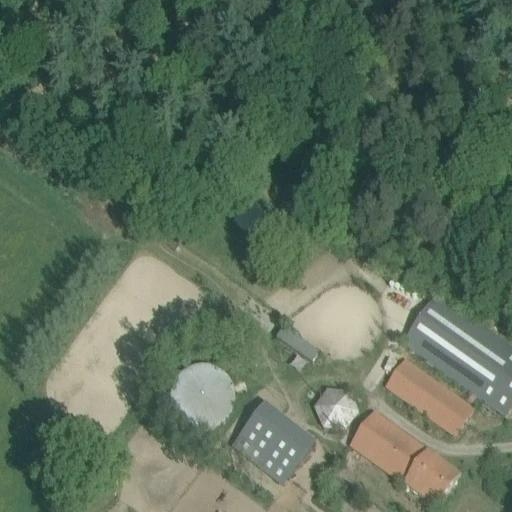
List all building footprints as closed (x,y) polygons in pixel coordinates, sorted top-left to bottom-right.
[(511,410),(511,349),(438,298),(404,347),(506,419),(511,410)] [(272,339),(309,366),(317,356),(280,328),(272,339)] [(456,439),(475,413),(406,364),(387,391),(456,439)] [(205,369),(202,369),(199,369),(196,370),(194,371),(191,372),(189,373),(186,374),(184,376),(182,378),(180,380),(178,382),(176,384),(175,387),(174,389),(173,392),(172,394),(172,397),(172,400),(172,403),(172,406),(173,408),(173,411),(174,414),(176,416),(177,418),(179,421),(180,423),(182,425),(185,427),(187,428),(189,429),(192,431),(194,432),(197,432),(200,433),(203,433),(205,433),(208,433),(211,432),(214,431),(216,430),(219,429),(221,428),(223,426),(226,424),(227,422),(229,420),(231,418),(232,415),(233,413),(234,410),(235,407),(235,405),(236,402),(236,399),(235,396),(235,394),(234,391),(233,388),(232,386),(230,383),(229,381),(227,379),(225,377),(223,375),(220,374),(218,372),(215,371),(213,370),(210,370),(207,369),(205,369)] [(350,397),(327,393),(314,411),(323,432),(347,434),(360,416),(350,397)] [(286,484),(311,436),(254,407),(229,456),(286,484)] [(462,479),(375,416),(352,449),(439,511),(462,479)]
